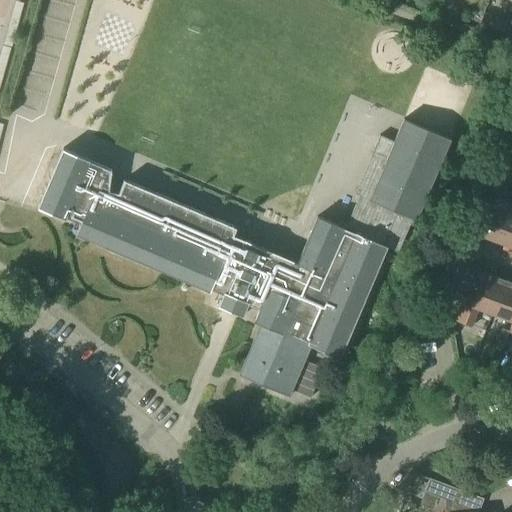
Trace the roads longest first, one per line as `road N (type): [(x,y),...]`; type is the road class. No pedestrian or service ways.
road 1 (residential): [(187,511),(166,448),(23,326)]
road 2 (residential): [(463,430),(438,323),(466,246),(511,263)]
road 3 (residential): [(346,511),(381,470),(463,430)]
